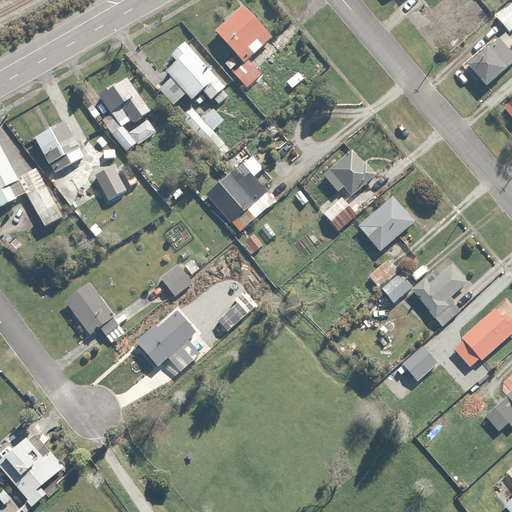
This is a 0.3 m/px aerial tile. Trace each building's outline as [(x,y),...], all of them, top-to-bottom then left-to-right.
[(462,8),(453,16),(467,34),(483,21),(480,17),(486,11),(476,0),(462,0),(458,3),(462,8)] [(511,0),(495,16),(508,31),(511,26),(511,0)] [(244,4),(214,30),(234,53),(224,62),(246,87),(260,75),(246,58),(272,37),(244,4)] [(466,63),(483,85),(511,62),(511,52),(508,47),(511,44),(511,40),(505,32),(466,63)] [(158,88),(172,104),(185,93),(191,100),(203,90),(217,106),(229,96),(223,89),(225,87),(186,40),(170,53),(176,60),(165,69),(171,77),(158,88)] [(284,81),(291,89),(305,77),(299,69),(284,81)] [(108,111),(95,121),(99,126),(102,123),(126,154),(157,131),(146,118),(128,131),(123,124),(129,120),(131,123),(153,106),(141,91),(138,93),(123,75),(96,95),(108,111)] [(511,98),(502,106),(511,117),(511,92),(509,95),(511,98)] [(190,107),(180,117),(219,158),(229,149),(212,130),(222,120),(212,109),(201,119),(190,107)] [(65,167),(83,158),(63,120),(34,135),(65,195),(77,190),(65,167)] [(35,167),(17,177),(0,144),(0,206),(25,194),(42,226),(61,216),(35,167)] [(235,145),(227,153),(235,161),(243,153),(235,145)] [(352,148),(321,175),(336,192),(342,187),(350,196),(375,174),(352,148)] [(275,187),(259,169),(262,166),(252,156),(242,165),(237,161),(203,193),(239,232),(274,200),(268,193),(275,187)] [(169,193),(175,200),(188,189),(181,182),(169,193)] [(357,226),(379,250),(413,219),(391,195),(357,226)] [(322,215),(336,230),(355,213),(341,198),(322,215)] [(250,234),(239,243),(249,254),(260,245),(250,234)] [(191,259),(184,266),(192,274),(199,267),(191,259)] [(368,275),(379,287),(397,271),(386,259),(368,275)] [(176,263),(159,278),(174,295),(191,281),(176,263)] [(435,268),(409,290),(439,324),(459,307),(450,296),(467,282),(451,264),(440,274),(435,268)] [(380,290),(391,303),(411,286),(399,273),(380,290)] [(89,280),(63,300),(89,334),(98,327),(104,335),(115,327),(109,319),(115,315),(89,280)] [(511,310),(504,301),(452,345),(469,366),(511,330),(511,310)] [(184,314),(165,330),(188,358),(207,342),(184,314)] [(436,364),(426,352),(421,347),(402,363),(416,380),(436,364)] [(111,382),(116,389),(134,376),(129,369),(126,372),(120,363),(110,370),(116,379),(111,382)] [(146,387),(132,399),(139,406),(152,395),(146,387)] [(511,388),(482,416),(496,430),(507,420),(511,425),(511,423),(511,388)] [(426,427),(433,434),(449,420),(443,413),(426,427)] [(37,437),(31,442),(27,437),(0,458),(0,469),(32,507),(71,475),(48,448),(47,449),(37,437)] [(511,493),(500,504),(507,511),(511,511),(511,467),(508,471),(511,476),(511,493)] [(0,511),(23,511),(28,508),(16,494),(13,496),(4,486),(0,489),(0,500),(4,505),(0,508),(0,511)]
